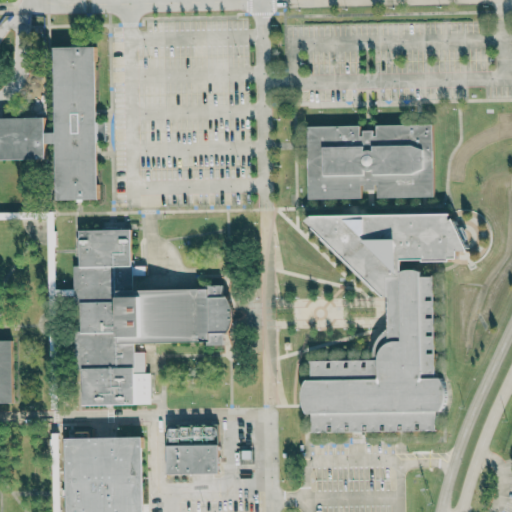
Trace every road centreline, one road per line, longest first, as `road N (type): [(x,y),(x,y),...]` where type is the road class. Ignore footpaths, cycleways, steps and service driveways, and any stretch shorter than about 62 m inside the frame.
road 1 (residential): [(261,0),(37,0)]
road 2 (tertiary): [(511,324),(439,511)]
road 3 (tertiary): [(466,511),(511,389)]
